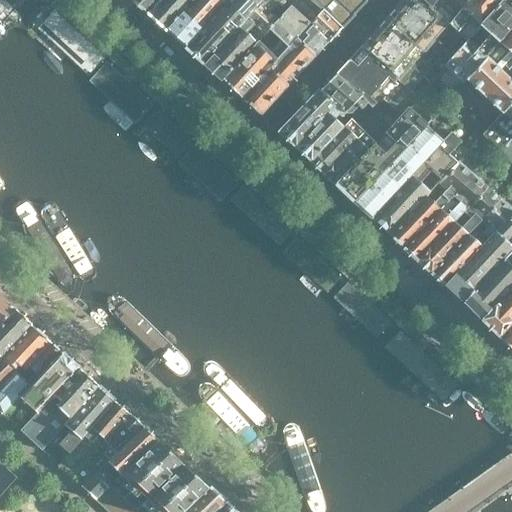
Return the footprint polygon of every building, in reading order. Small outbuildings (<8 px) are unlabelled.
[(0,0),(0,25),(2,27),(3,27),(5,28),(6,28),(8,28),(10,28),(11,27),(13,26),(14,25),(15,24),(16,22),(16,21),(16,19),(16,17),(16,16),(15,14),(14,13),(0,0)] [(27,0),(4,0),(19,13),(29,1),(27,0)] [(160,0),(132,0),(147,14),(148,14),(160,0)] [(160,0),(148,14),(145,17),(151,23),(154,20),(166,30),(194,0),(160,0)] [(185,47),(228,0),(194,0),(166,30),(185,47)] [(204,64),(262,1),(260,0),(228,0),(185,47),(204,64)] [(254,46),(273,25),(275,23),(266,15),(276,4),(280,8),(284,3),(282,1),(280,0),(262,0),(262,1),(204,64),(201,68),(206,73),(210,70),(221,81),(254,46)] [(309,0),(283,0),(282,1),(284,3),(289,8),(308,25),(327,43),(340,28),(309,0)] [(353,15),(336,0),(309,0),(340,28),(353,15)] [(363,0),(336,0),(353,15),(365,1),(363,0)] [(511,0),(502,0),(465,41),(447,24),(419,0),(400,0),(360,47),(415,97),(445,63),(464,80),(493,48),(505,34),(511,26),(511,0)] [(419,0),(447,24),(468,0),(419,0)] [(465,41),(502,0),(468,0),(447,24),(465,41)] [(240,99),(295,40),(308,25),(289,8),(275,23),(273,25),(284,36),(265,56),(254,46),(221,81),(234,93),(231,96),(237,102),(240,99)] [(40,26),(90,76),(107,59),(56,10),(40,26)] [(327,43),(308,25),(295,40),(314,57),(327,43)] [(482,135),(511,101),(511,26),(505,34),(511,40),(511,44),(502,56),(493,48),(464,80),(445,101),(452,107),(474,83),(495,103),(473,127),(482,135)] [(259,116),(314,57),(295,40),(240,99),(259,116)] [(415,97),(360,47),(334,76),(319,92),(333,105),(348,119),(363,103),(383,121),(401,101),(406,106),(415,97)] [(112,58),(93,78),(141,123),(159,103),(112,58)] [(294,148),(333,105),(319,92),(278,134),(294,148)] [(500,151),(511,138),(511,101),(482,135),(495,146),(500,151)] [(163,105),(146,124),(181,157),(198,138),(163,105)] [(310,162),(347,120),(348,119),(333,105),(294,148),(310,162)] [(353,203),(421,127),(423,126),(404,109),(372,143),(334,185),(346,196),(343,200),(350,206),(353,202),(353,203)] [(322,174),(360,132),(347,120),(310,162),(307,165),(312,170),(315,167),(322,174)] [(371,219),(435,148),(439,143),(421,127),(353,203),(371,219)] [(334,185),(372,143),(360,132),(322,174),(334,185)] [(495,146),(482,135),(474,144),(487,155),(495,146)] [(511,138),(500,151),(508,159),(511,162),(511,138)] [(201,140),(183,160),(226,199),(244,179),(201,140)] [(428,193),(420,186),(432,172),(440,179),(454,164),(465,151),(457,144),(445,157),(435,148),(371,219),(389,236),(421,200),(428,193)] [(508,159),(500,151),(495,146),(487,155),(500,168),(508,159)] [(511,162),(508,159),(500,168),(499,170),(511,181),(511,162)] [(435,213),(444,203),(468,176),(454,164),(440,179),(429,191),(437,198),(428,207),(421,200),(389,236),(403,248),(435,213)] [(414,264),(417,260),(451,222),(460,212),(482,188),(468,176),(444,203),(449,208),(441,218),(435,213),(403,248),(412,256),(409,259),(414,264)] [(0,179),(0,197),(9,186),(0,179)] [(248,182),(235,196),(284,242),(297,228),(248,182)] [(427,276),(430,273),(465,235),(473,225),(495,201),(482,188),(460,212),(466,218),(457,228),(451,222),(417,260),(426,269),(423,272),(427,276)] [(444,286),(506,217),(509,213),(495,201),(473,225),(481,232),(472,241),(465,235),(430,273),(444,286)] [(12,212),(12,213),(57,286),(75,294),(75,276),(28,205),(26,204),(25,204),(23,203),(21,203),(20,203),(18,204),(17,205),(15,206),(14,207),(13,208),(13,210),(12,212)] [(43,223),(83,287),(84,288),(86,289),(87,290),(89,290),(91,290),(92,290),(94,290),(95,289),(97,288),(98,287),(99,285),(99,284),(100,282),(100,281),(100,279),(99,277),(59,213),(58,212),(57,211),(55,211),(53,210),(52,210),(50,210),(49,211),(47,211),(46,212),(45,214),(44,215),(43,216),(42,218),(42,220),(42,221),(43,223)] [(463,302),(509,252),(501,244),(511,231),(511,222),(506,217),(444,286),(441,289),(447,294),(450,291),(462,302),(463,302)] [(300,231),(289,243),(334,284),(345,271),(300,231)] [(480,320),(511,285),(511,248),(509,252),(463,302),(463,303),(480,320)] [(352,276),(337,292),(381,333),(396,316),(352,276)] [(499,337),(511,322),(511,285),(480,320),(499,337)] [(14,310),(0,297),(0,325),(14,311),(14,310)] [(108,299),(108,313),(177,377),(179,377),(180,378),(182,378),(184,378),(185,377),(187,377),(188,376),(189,375),(190,373),(191,372),(191,370),(191,369),(191,367),(191,365),(190,364),(121,298),(108,299)] [(0,354),(2,356),(30,326),(30,325),(34,321),(27,315),(23,319),(14,311),(0,325),(0,354)] [(511,322),(499,337),(499,338),(511,349),(511,322)] [(406,323),(390,341),(448,397),(465,379),(406,323)] [(27,367),(50,344),(30,326),(2,356),(0,354),(0,386),(16,370),(20,374),(27,367)] [(27,381),(20,374),(16,370),(0,386),(0,412),(2,414),(13,403),(61,354),(50,344),(27,367),(34,374),(27,381)] [(30,419),(78,370),(61,354),(13,403),(30,419)] [(207,375),(208,376),(262,440),(264,441),(266,442),(268,443),(271,443),(273,443),(275,443),(277,443),(277,440),(277,436),(277,433),(276,430),(275,427),(220,365),(218,364),(217,364),(215,364),(214,364),(212,364),(211,365),(210,366),(209,367),(208,369),(207,370),(207,371),(207,373),(207,375)] [(65,423),(97,387),(79,370),(78,370),(30,419),(30,420),(20,430),(41,450),(65,423)] [(199,396),(200,398),(250,456),(251,457),(253,458),(254,458),(256,459),(257,459),(259,459),(260,458),(261,457),(263,457),(264,455),(265,454),(265,453),(266,451),(266,450),(265,448),(265,447),(214,386),(213,385),(212,384),(210,383),(209,382),(207,382),(206,382),(204,383),(203,384),(201,384),(200,386),(199,387),(199,388),(198,390),(198,392),(198,393),(199,395),(199,396)] [(68,454),(113,402),(113,401),(97,387),(65,423),(72,430),(59,445),(68,454)] [(69,476),(128,415),(114,402),(113,402),(68,454),(57,465),(69,476)] [(81,487),(142,428),(128,415),(69,476),(81,487)] [(284,435),(284,436),(304,499),(310,511),(325,511),(323,492),(301,429),(300,428),(299,426),(297,426),(296,425),(294,425),(293,425),(291,425),(289,426),(288,426),(287,427),(286,429),(285,430),(284,431),(284,433),(284,435)] [(122,475),(157,442),(157,441),(142,428),(81,487),(95,500),(116,481),(106,471),(112,465),(122,475)] [(183,511),(208,488),(157,442),(122,475),(116,481),(95,500),(107,511),(183,511)] [(215,511),(225,503),(208,488),(183,511),(215,511)] [(233,511),(225,503),(215,511),(233,511)]
